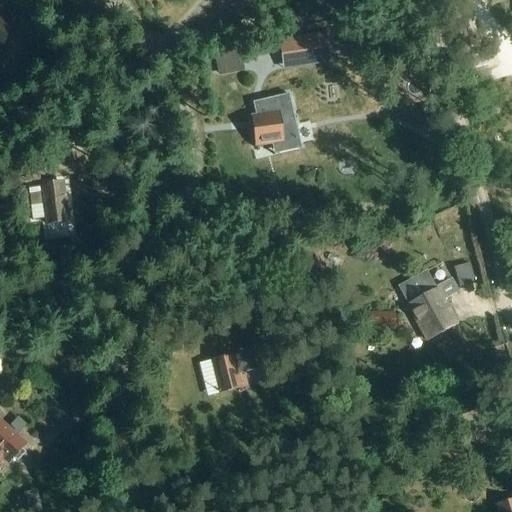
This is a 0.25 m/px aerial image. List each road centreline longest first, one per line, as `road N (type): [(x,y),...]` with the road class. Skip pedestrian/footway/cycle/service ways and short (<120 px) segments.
road 1 (track): [(133,511),(112,330),(179,225),(193,184),(182,117),(116,0)]
road 2 (track): [(424,0),(511,314)]
